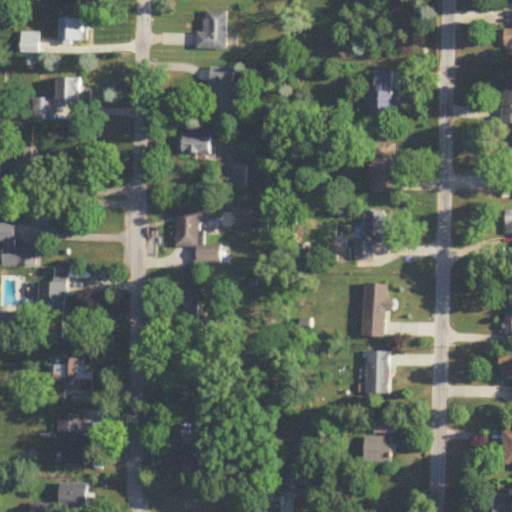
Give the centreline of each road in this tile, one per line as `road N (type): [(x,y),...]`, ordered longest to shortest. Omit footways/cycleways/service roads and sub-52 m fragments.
road 1 (residential): [(141,511),(135,489),(143,0)]
road 2 (residential): [(432,511),(448,0)]
